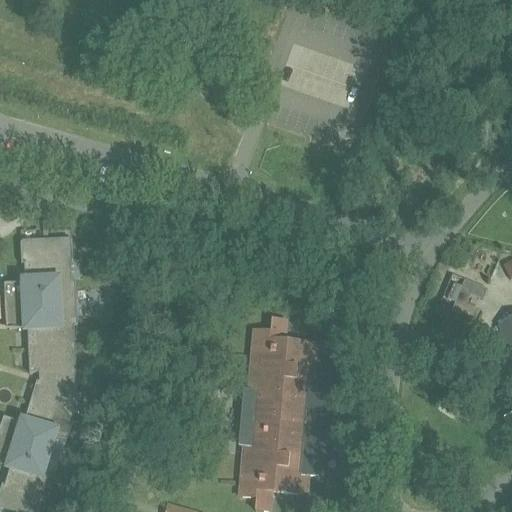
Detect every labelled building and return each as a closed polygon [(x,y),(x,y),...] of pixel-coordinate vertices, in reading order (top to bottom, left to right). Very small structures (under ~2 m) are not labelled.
[(29,374),(83,371),(75,371),(73,328),(77,327),(75,283),(71,283),(70,263),(71,263),(71,264),(73,264),(71,238),(70,238),(70,243),(21,245),(21,241),(20,241),(21,266),(22,266),(24,265),(25,293),(5,294),(7,323),(26,322),(29,374)] [(511,316),(498,324),(511,350),(511,316)] [(243,408),(242,421),(310,427),(311,416),(313,417),(313,414),(321,415),(325,367),(317,367),(319,347),(284,344),(284,343),(285,336),(286,324),(272,322),(271,335),(254,333),(249,395),(254,396),(252,409),(243,408)] [(76,395),(83,371),(29,374),(29,375),(38,374),(39,384),(36,383),(21,433),(2,428),(0,432),(0,457),(12,461),(4,488),(3,487),(2,486),(0,491),(0,507),(15,511),(47,511),(51,501),(50,501),(50,502),(48,501),(55,480),(40,475),(52,437),(67,442),(81,397),(76,395)] [(312,427),(310,427),(242,421),(239,447),(244,448),(239,499),(256,501),(255,511),(269,511),(271,495),(271,494),(306,497),(307,478),(315,478),(319,431),(312,430),(312,427)]
